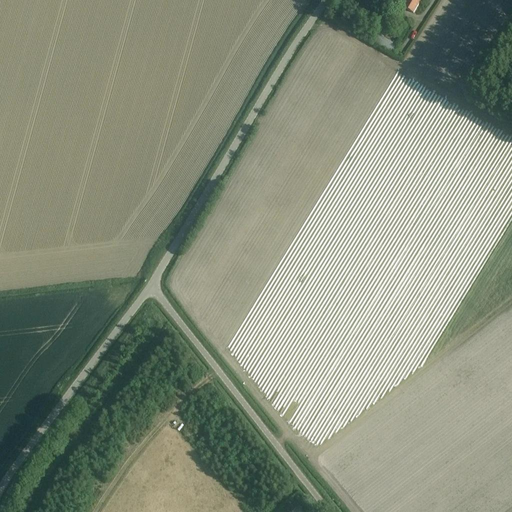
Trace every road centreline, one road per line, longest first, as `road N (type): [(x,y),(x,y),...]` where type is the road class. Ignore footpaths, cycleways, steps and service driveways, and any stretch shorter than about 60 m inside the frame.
road 1 (unclassified): [(150,286),(327,0)]
road 2 (unclassified): [(328,511),(150,286)]
road 3 (unclassified): [(0,491),(150,286)]
